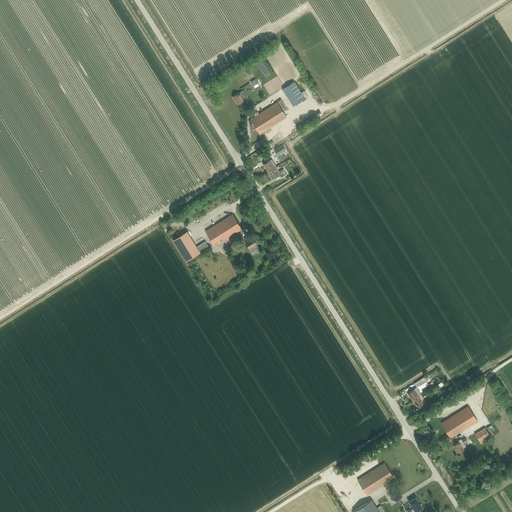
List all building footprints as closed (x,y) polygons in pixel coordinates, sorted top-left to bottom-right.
[(293,106),(305,98),(294,82),(282,89),(293,106)] [(248,98),(244,91),(243,90),(232,97),(237,105),(248,98)] [(260,134),(286,117),(277,102),(250,119),(260,134)] [(278,155),(286,150),(282,145),(275,150),(278,155)] [(268,172),(276,167),(272,159),(269,161),(263,164),(268,172)] [(283,169),(279,171),(276,167),(268,172),(272,179),(278,176),(279,175),(281,178),(286,174),(283,169)] [(215,246),(241,229),(232,214),(205,231),(215,246)] [(186,261),(200,252),(187,231),(173,240),(186,261)] [(257,252),(260,251),(258,247),(257,247),(255,245),(257,244),(252,238),(245,242),(249,249),(251,252),(255,249),(257,252)] [(208,242),(198,248),(200,252),(210,246),(208,242)] [(429,380),(428,380),(430,379),(429,377),(419,382),(421,385),(429,380)] [(422,395),(417,388),(414,390),(408,393),(412,401),(422,395)] [(446,388),(437,394),(439,398),(448,392),(446,388)] [(417,408),(423,404),(426,402),(422,395),(412,401),(417,408)] [(451,438),(477,421),(468,406),(441,423),(451,438)] [(480,443),(491,437),(485,428),(475,434),(480,443)] [(459,442),(452,446),(457,453),(464,449),(463,448),(466,447),(464,443),(470,439),(468,437),(462,440),(461,439),(458,441),(459,442)] [(367,495),(394,478),(385,463),(358,480),(367,495)] [(422,508),(420,504),(418,501),(416,497),(409,502),(410,504),(405,508),(407,511),(409,511),(414,509),(415,511),(422,508)] [(378,511),(370,499),(353,510),(354,511),(378,511)]
